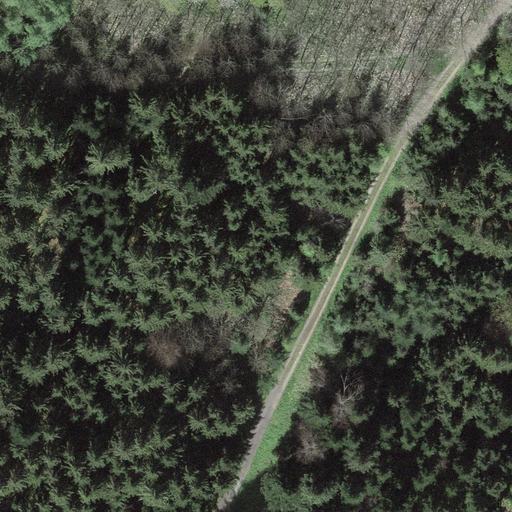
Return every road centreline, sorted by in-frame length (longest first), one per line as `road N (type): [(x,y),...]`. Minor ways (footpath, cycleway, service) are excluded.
road 1 (track): [(504,0),(384,175),(222,511)]
road 2 (track): [(461,56),(25,75)]
road 3 (track): [(332,277),(0,339)]
